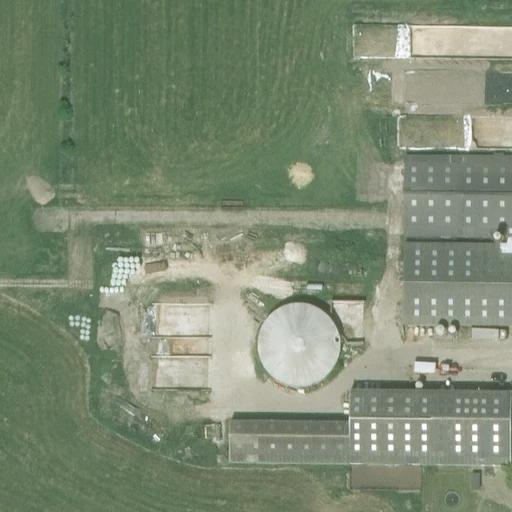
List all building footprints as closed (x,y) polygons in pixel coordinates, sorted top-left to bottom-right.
[(434,102),(434,74),(401,74),(402,103),(434,102)] [(387,120),(387,155),(503,154),(503,122),(478,122),(478,136),(485,136),(485,151),(458,151),(458,124),(437,124),(437,125),(423,125),(423,110),(400,110),(400,120),(387,120)] [(511,159),(405,159),(403,239),(505,240),(511,240),(511,159)] [(505,248),(404,247),(403,328),(511,328),(511,240),(505,240),(505,248)] [(288,388),(298,389),(307,388),(314,386),(321,382),(327,377),(333,371),(337,362),(339,353),(339,343),(337,334),(333,326),(327,319),(321,314),(314,310),(306,308),(297,307),(288,308),(279,312),(271,317),(265,325),(260,333),(258,341),(257,348),(258,356),(260,364),(265,372),(271,379),(279,385),(288,388)] [(146,354),(147,387),(182,385),(181,340),(139,341),(139,354),(146,354)] [(229,425),(228,446),(228,466),(510,468),(510,397),(350,395),(350,427),(229,425)] [(337,491),(405,491),(405,467),(336,468),(337,491)]
